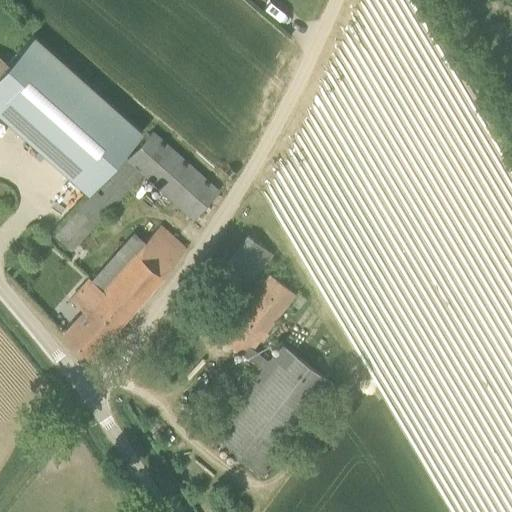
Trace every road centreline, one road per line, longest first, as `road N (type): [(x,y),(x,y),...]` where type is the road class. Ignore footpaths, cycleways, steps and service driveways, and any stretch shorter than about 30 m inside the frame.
road 1 (unclassified): [(86,386),(185,271),(282,123),(339,0)]
road 2 (unclassified): [(160,511),(86,386)]
road 3 (unclassified): [(86,386),(0,289)]
